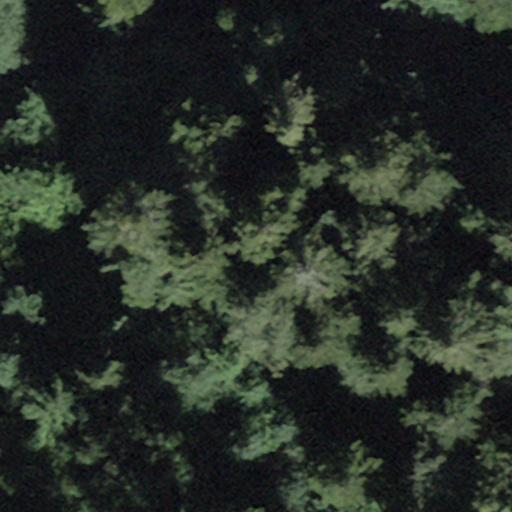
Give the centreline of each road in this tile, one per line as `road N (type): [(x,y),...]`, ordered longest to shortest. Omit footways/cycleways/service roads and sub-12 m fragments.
road 1 (track): [(203,0),(48,68),(0,74)]
road 2 (track): [(511,113),(366,0)]
